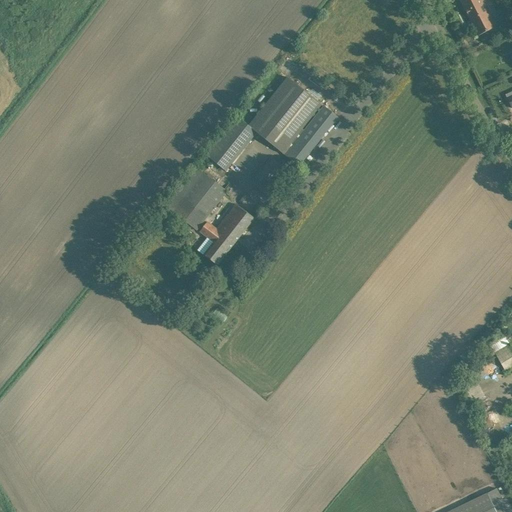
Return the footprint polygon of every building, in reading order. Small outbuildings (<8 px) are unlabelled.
[(490,13),(483,0),(460,0),(479,35),(494,28),(487,15),(490,13)] [(257,133),(283,153),(286,154),(305,130),(302,129),(322,104),(288,78),(249,126),(257,133)] [(324,106),(305,130),(286,154),(300,166),(308,155),(306,153),(336,115),(324,106)] [(273,199),(293,174),(273,158),(253,183),(273,199)] [(197,231),(228,191),(197,167),(166,207),(197,231)] [(217,265),(254,218),(236,204),(217,229),(208,221),(200,231),(214,242),(204,255),(217,265)] [(506,371),(511,366),(511,348),(510,344),(495,353),(506,371)] [(468,389),(472,400),(483,395),(477,381),(472,383),(474,386),(468,389)] [(505,511),(497,489),(436,511),(505,511)]
